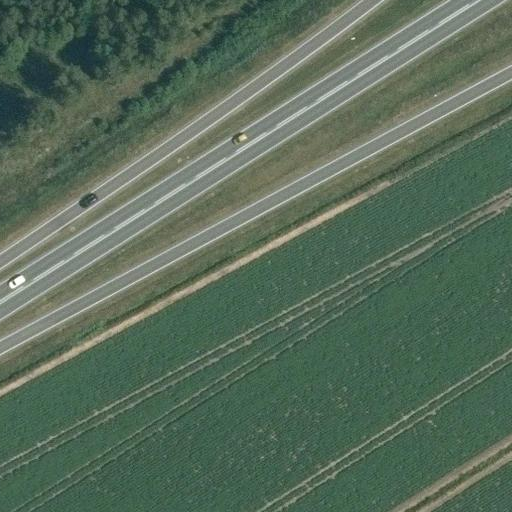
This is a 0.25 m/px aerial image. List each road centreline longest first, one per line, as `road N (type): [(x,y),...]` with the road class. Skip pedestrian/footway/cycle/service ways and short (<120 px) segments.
road 1 (trunk): [(0,348),(511,75)]
road 2 (trunk): [(0,302),(478,0)]
road 3 (trunk): [(372,0),(0,260)]
